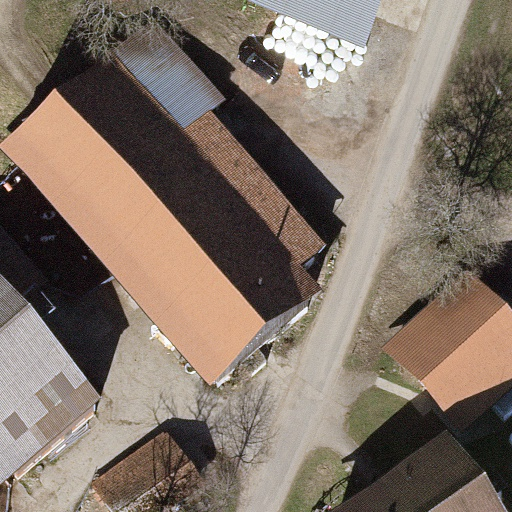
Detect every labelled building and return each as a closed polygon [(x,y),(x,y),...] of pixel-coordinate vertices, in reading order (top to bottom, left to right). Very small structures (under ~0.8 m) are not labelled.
[(378,0),(264,0),(366,35),(378,0)] [(11,178),(218,410),(321,319),(294,290),(322,265),(208,137),(186,156),(120,81),(11,178)] [(0,507),(92,428),(0,322),(0,309),(27,286),(0,254),(0,507)] [(511,337),(463,284),(383,357),(462,443),(511,397),(511,337)] [(99,511),(174,511),(200,493),(160,438),(85,493),(99,511)] [(484,511),(449,463),(379,511),(484,511)]
